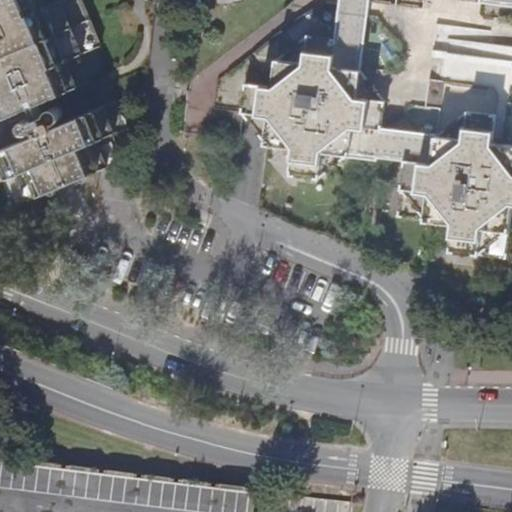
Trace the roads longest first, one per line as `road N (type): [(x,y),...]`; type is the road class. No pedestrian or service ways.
road 1 (residential): [(388,404),(397,317),(384,296),(262,238),(195,196),(173,170),(152,98),(158,0)]
road 2 (residential): [(0,287),(248,384),(388,404)]
road 3 (residential): [(388,404),(511,407)]
